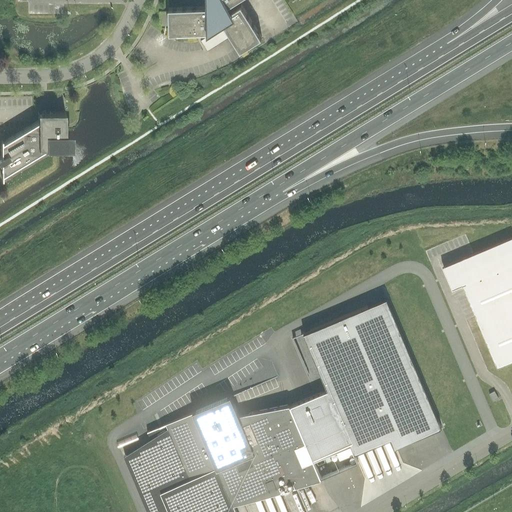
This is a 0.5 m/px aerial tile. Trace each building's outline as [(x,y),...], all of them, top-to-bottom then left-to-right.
[(236,0),(206,0),(207,6),(169,8),(170,33),(208,31),(208,28),(221,19),(241,50),(262,37),(242,4),(232,10),(229,5),(236,0)] [(3,174),(53,144),(53,148),(58,148),(66,148),(66,129),(66,112),(51,112),(50,112),(49,112),(47,112),(46,111),(46,110),(45,110),(44,110),(43,110),(42,111),(42,112),(39,112),(38,112),(38,113),(38,120),(38,121),(2,142),(2,139),(1,139),(1,156),(0,156),(0,162),(1,161),(2,179),(3,179),(3,174)] [(511,236),(443,266),(453,289),(453,287),(454,288),(463,285),(497,365),(499,364),(498,367),(511,361),(511,236)] [(151,438),(125,455),(149,511),(236,511),(233,503),(320,479),(320,478),(313,460),(351,444),(355,453),(357,452),(389,438),(391,438),(395,447),(442,427),(387,298),(368,306),(367,306),(304,332),(328,388),(289,404),(254,412),(241,418),(232,398),(149,431),(151,438)] [(493,401),(499,398),(495,391),(489,394),(493,401)]
